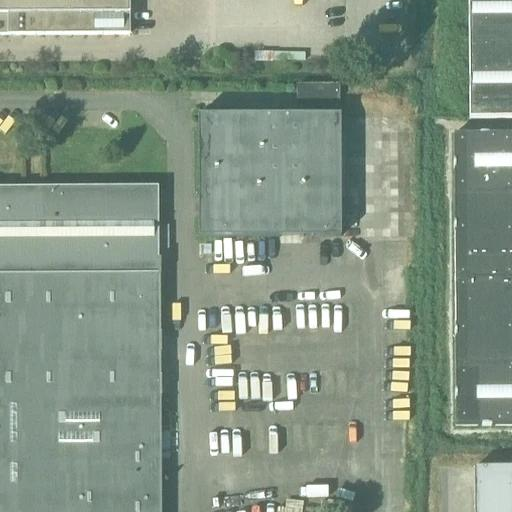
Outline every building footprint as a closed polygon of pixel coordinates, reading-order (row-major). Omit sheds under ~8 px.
[(0,0),(0,36),(129,35),(128,0),(0,0)] [(511,0),(468,0),(470,119),(511,119),(511,0)] [(197,116),(198,238),(340,237),(339,115),(197,116)] [(511,134),(452,135),(454,427),(511,426),(511,134)] [(0,511),(159,511),(159,431),(158,358),(158,275),(158,188),(0,188),(0,511)] [(511,511),(511,467),(474,468),(474,511),(511,511)]
